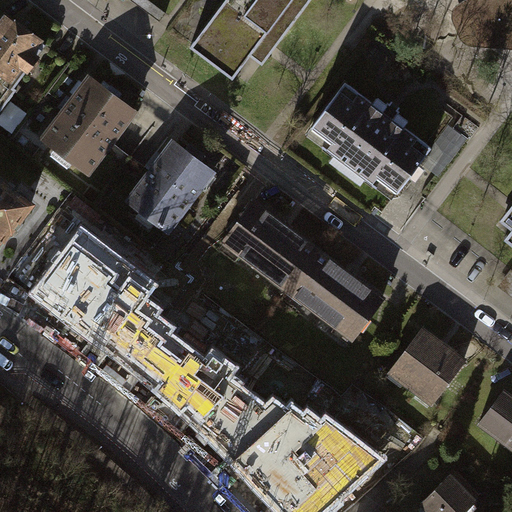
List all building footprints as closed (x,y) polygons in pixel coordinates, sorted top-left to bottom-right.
[(307,0),(219,0),(187,43),(183,47),(228,82),(247,57),(258,65),(272,47),(307,0)] [(453,11),(453,18),(459,40),(463,43),(467,45),(511,44),(511,0),(509,0),(472,0),(458,6),(453,11)] [(0,103),(43,45),(1,15),(0,15),(0,103)] [(84,77),(39,137),(86,172),(131,112),(84,77)] [(346,85),(312,129),(328,142),(323,149),(345,166),(341,172),(361,187),(365,181),(376,190),(382,182),(398,194),(409,178),(416,183),(425,171),(418,166),(431,149),(404,128),(408,123),(399,115),(393,123),(387,119),(382,115),(388,107),(377,99),(373,105),(346,85)] [(169,139),(122,201),(164,232),(210,170),(169,139)] [(0,181),(0,243),(30,203),(0,181)] [(511,195),(507,202),(493,219),(505,229),(499,237),(511,248),(511,195)] [(249,199),(217,240),(284,290),(315,249),(249,199)] [(235,471),(276,511),(325,511),(380,460),(328,419),(322,425),(308,413),(304,418),(291,407),(287,412),(274,403),(266,410),(227,379),(234,369),(213,354),(206,363),(168,335),(172,329),(157,317),(160,311),(145,300),(154,285),(82,230),(33,293),(150,389),(180,417),(235,471)] [(315,249),(284,290),(350,339),(381,297),(315,249)] [(419,327),(386,372),(429,405),(463,360),(419,327)] [(511,396),(502,389),(477,423),(511,449),(511,396)] [(464,511),(476,501),(448,472),(417,503),(425,511),(464,511)]
